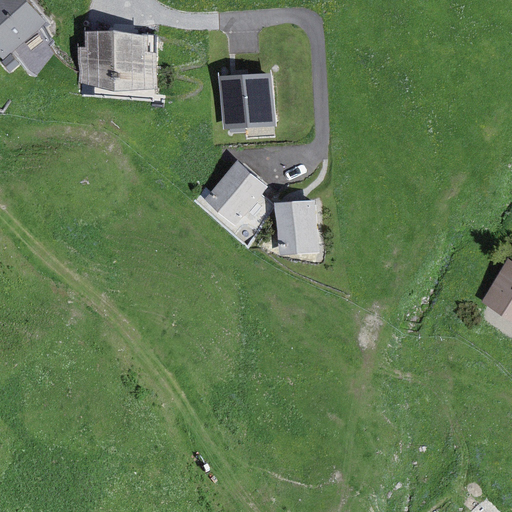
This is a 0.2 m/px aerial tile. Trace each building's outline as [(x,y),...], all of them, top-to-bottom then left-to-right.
[(38,0),(0,0),(0,48),(9,58),(54,17),(38,0)] [(92,43),(80,43),(78,84),(159,89),(161,49),(152,48),(153,31),(93,28),(92,43)] [(276,67),(225,69),(228,125),(231,125),(231,130),(248,129),(248,124),(278,122),(276,67)] [(244,154),(207,193),(236,220),(273,181),(244,154)] [(318,196),(281,199),(284,249),(321,247),(318,196)] [(511,260),(489,301),(511,313),(511,260)]
